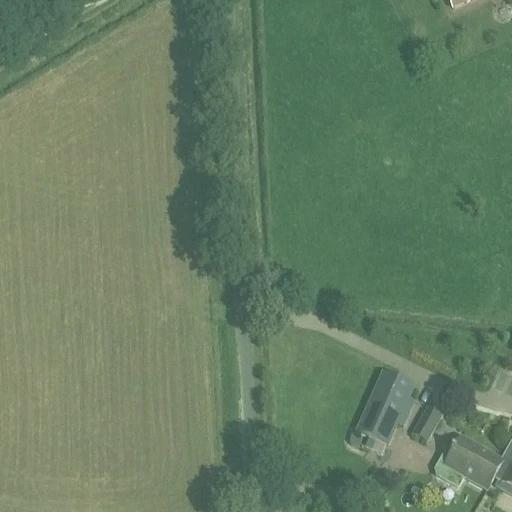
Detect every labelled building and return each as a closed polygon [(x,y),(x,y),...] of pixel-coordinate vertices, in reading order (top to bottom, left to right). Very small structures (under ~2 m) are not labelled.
[(448,0),(453,10),(475,0),(448,0)] [(403,430),(415,403),(410,401),(415,389),(382,375),(356,434),(351,436),(348,443),(350,447),(358,451),(363,438),(368,440),(364,450),(371,453),(375,443),(388,449),(398,427),(403,430)] [(427,446),(442,418),(427,409),(412,437),(427,446)] [(503,465),(502,464),(461,441),(449,462),(443,459),(436,472),(437,478),(458,490),(464,479),(488,493),(495,480),(494,480),(503,465)] [(511,447),(502,464),(503,465),(494,480),(495,480),(501,484),(499,489),(511,496),(511,447)]
